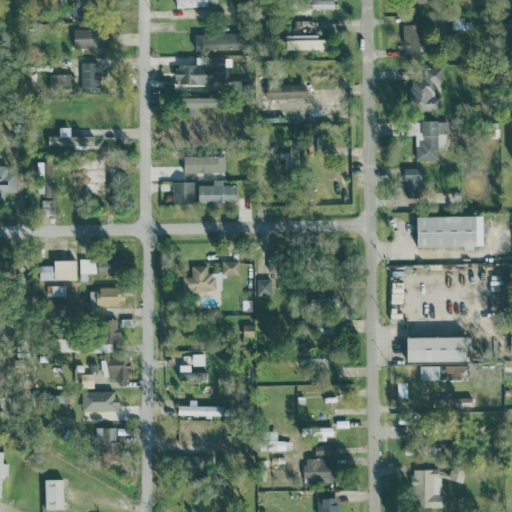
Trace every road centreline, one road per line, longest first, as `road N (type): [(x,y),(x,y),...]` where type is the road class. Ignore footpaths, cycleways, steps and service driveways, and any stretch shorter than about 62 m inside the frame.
road 1 (residential): [(368,0),(375,511)]
road 2 (residential): [(0,229),(370,223)]
road 3 (residential): [(146,227),(145,511)]
road 4 (residential): [(142,0),(146,227)]
